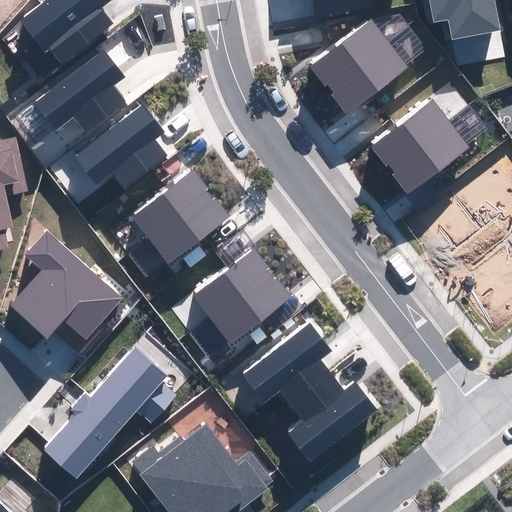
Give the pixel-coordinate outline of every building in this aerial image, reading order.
[(49,0),(23,21),(59,67),(113,24),(97,4),(101,0),(49,0)] [(500,31),(494,0),(431,0),(435,21),(448,19),(452,40),(500,31)] [(372,20),(311,68),(329,90),(390,43),(372,20)] [(390,43),(329,90),(348,115),(409,68),(390,43)] [(102,49),(35,103),(56,129),(73,115),(87,132),(125,102),(112,86),(123,76),(102,49)] [(372,147),(390,170),(452,124),(433,99),(372,147)] [(143,104),(76,158),(97,184),(115,170),(128,187),(166,156),(153,140),(165,131),(143,104)] [(452,124),(390,170),(409,194),(470,147),(452,124)] [(17,141),(0,144),(0,247),(8,246),(4,229),(12,227),(5,197),(29,191),(17,141)] [(133,217),(152,241),(212,194),(193,170),(133,217)] [(230,216),(212,194),(152,241),(170,264),(230,216)] [(121,297),(48,232),(27,255),(44,270),(12,305),(48,337),(64,318),(85,337),(121,297)] [(253,249),(194,295),(214,320),(273,274),(253,249)] [(293,299),(273,274),(214,320),(234,345),(293,299)] [(293,407),(333,376),(319,359),(331,350),(310,323),(244,376),(265,402),(280,390),(293,407)] [(45,450),(77,478),(137,410),(151,423),(177,394),(162,381),(166,377),(134,349),(45,450)] [(344,390),(333,376),(293,407),(305,422),(289,434),(312,463),(378,411),(355,382),(344,390)] [(234,462),(206,425),(184,441),(181,437),(158,454),(153,447),(132,463),(170,511),(236,511),(275,483),(250,451),(234,462)] [(11,511),(0,501),(0,511),(11,511)]
